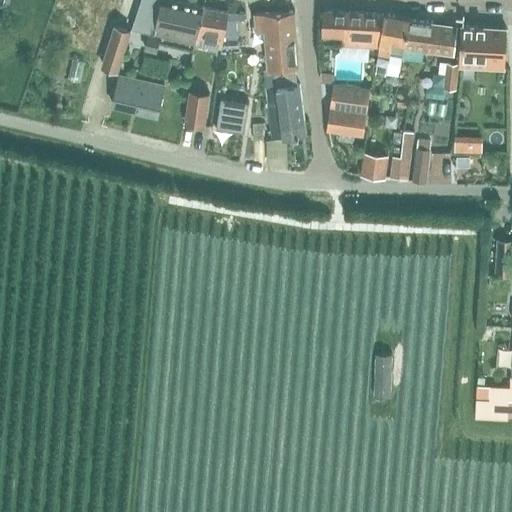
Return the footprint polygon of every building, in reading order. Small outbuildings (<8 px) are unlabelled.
[(195,44),(204,4),(185,0),(140,0),(132,27),(150,30),(146,47),(157,49),(161,32),(178,36),(177,42),(195,45),(195,44)] [(230,10),(204,4),(195,44),(200,45),(200,41),(222,46),(224,38),(230,10)] [(299,67),(295,10),(295,9),(255,12),(256,31),(265,30),(268,69),(299,67)] [(380,45),(385,12),(326,9),(325,31),(346,32),(345,44),(380,45)] [(403,56),(410,19),(410,17),(386,12),(385,12),(380,45),(378,53),(390,56),(390,54),(403,56)] [(455,53),(458,25),(410,19),(403,56),(420,58),(423,56),(424,49),(455,53)] [(504,67),(507,26),(463,24),(461,56),(487,57),(486,66),(504,67)] [(104,64),(118,68),(130,30),(116,26),(104,64)] [(445,86),(456,87),(459,62),(447,61),(445,86)] [(76,65),(73,107),(88,109),(92,66),(76,65)] [(378,66),(377,74),(385,75),(386,67),(378,66)] [(307,134),(300,84),(298,84),(296,71),(267,75),(269,87),(267,88),(273,138),(307,134)] [(120,72),(113,103),(158,114),(165,83),(120,72)] [(362,133),(368,85),(334,80),(328,129),(362,133)] [(188,89),(182,121),(203,125),(209,92),(188,89)] [(264,121),(253,122),(253,137),(264,137),(264,121)] [(405,130),(402,156),(399,175),(409,177),(414,131),(405,130)] [(481,138),(454,137),(454,149),(481,150),(481,138)] [(263,140),(254,140),(254,151),(263,150),(263,140)] [(429,149),(416,147),(413,178),(425,180),(429,149)] [(364,148),(364,151),(361,171),(385,174),(388,152),(364,148)] [(456,155),(456,163),(468,163),(468,154),(456,155)] [(399,175),(402,156),(394,155),(391,174),(399,175)] [(511,275),(511,263),(511,238),(498,238),(495,274),(511,275)] [(373,393),(389,393),(391,353),(375,352),(373,393)] [(511,368),(511,385),(478,383),(477,413),(511,413),(511,368)]
